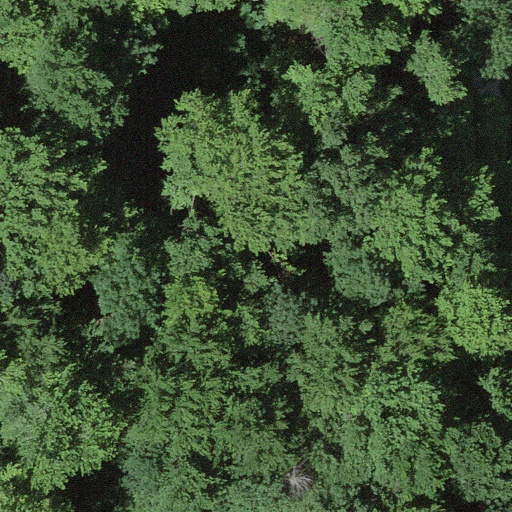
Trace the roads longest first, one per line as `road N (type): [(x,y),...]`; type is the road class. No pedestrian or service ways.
road 1 (track): [(127,0),(101,347),(72,511)]
road 2 (track): [(502,511),(505,247),(483,0)]
